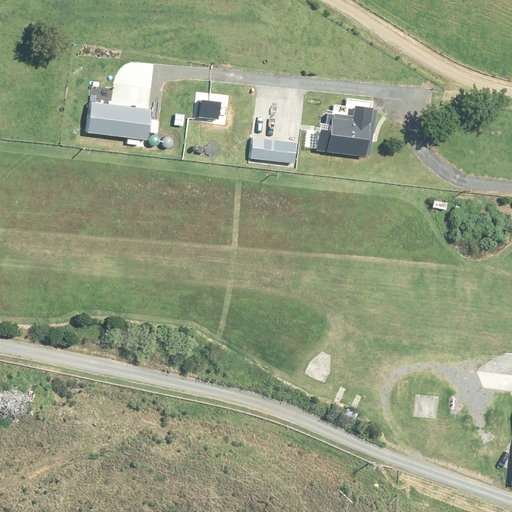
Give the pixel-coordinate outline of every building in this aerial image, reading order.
[(215,106),(209,106),(210,92),(196,91),(195,100),(188,99),(187,117),(193,117),(193,124),(208,125),(208,122),(214,122),(215,106)] [(150,111),(93,104),(89,133),(147,140),(150,111)] [(316,123),(315,132),(306,131),(303,150),(316,151),(367,156),(372,109),(350,107),(349,117),(326,114),(325,124),(316,123)] [(161,136),(159,138),(158,139),(158,141),(158,142),(158,144),(159,145),(159,146),(160,148),(161,148),(162,149),(164,150),(165,150),(167,150),(168,150),(169,150),(171,149),(172,148),(173,147),(174,146),(174,144),(175,143),(175,142),(174,140),(174,139),(173,137),(172,136),(171,135),(170,135),(169,134),(167,134),(166,134),(164,134),(163,134),(162,135),(161,136)] [(293,144),(260,141),(258,160),(291,163),(293,144)]
